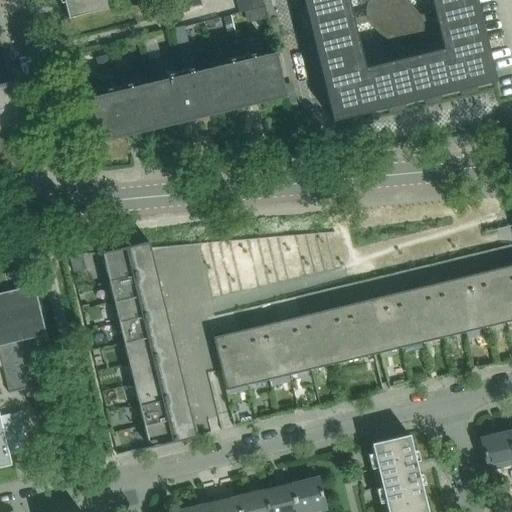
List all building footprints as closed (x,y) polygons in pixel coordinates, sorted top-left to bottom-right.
[(61,0),(66,18),(105,8),(102,0),(61,0)] [(200,6),(198,0),(181,0),(173,2),(176,12),(200,6)] [(259,0),(239,0),(235,1),(237,11),(260,5),(259,0)] [(332,120),(388,107),(389,112),(404,108),(403,103),(424,98),(425,103),(440,99),(439,94),(460,89),(461,94),(476,90),(475,85),(495,80),(475,0),(301,0),(312,43),(332,120)] [(234,32),(230,16),(223,18),(227,34),(234,32)] [(186,43),(183,28),(175,30),(178,44),(186,43)] [(284,95),(273,53),(211,68),(221,111),(284,95)] [(126,59),(114,62),(117,73),(128,70),(126,59)] [(211,68),(149,84),(159,126),(221,111),(211,68)] [(0,129),(19,125),(9,82),(0,84),(0,129)] [(159,126),(149,84),(87,99),(97,141),(159,126)] [(138,404),(143,426),(148,447),(234,427),(226,390),(247,385),(268,379),(290,374),(311,369),(333,364),(355,358),(376,353),(398,348),(420,343),(441,338),(463,332),(485,327),(506,322),(511,320),(511,225),(497,229),(501,247),(215,317),(197,245),(150,251),(148,241),(101,253),(107,274),(112,296),(117,318),(122,339),(127,361),(133,382),(138,404)] [(299,234),(207,240),(208,261),(225,260),(225,269),(224,269),(225,284),(282,281),(281,254),(300,253),(299,234)] [(82,255),(69,256),(72,273),(85,270),(82,255)] [(39,336),(45,334),(33,285),(27,286),(23,269),(0,274),(0,357),(9,393),(51,383),(39,336)] [(0,419),(0,467),(11,464),(9,457),(29,452),(23,427),(3,432),(0,419)] [(480,438),(488,470),(511,464),(511,451),(507,431),(480,438)] [(370,443),(387,510),(424,501),(408,434),(370,443)] [(290,483),(296,511),(309,511),(325,508),(318,476),(290,483)] [(267,511),(296,511),(290,483),(263,490),(267,511)] [(239,511),(267,511),(263,490),(235,496),(239,511)] [(210,511),(239,511),(235,496),(208,503),(210,511)] [(387,511),(426,511),(424,501),(387,510),(387,511)] [(181,511),(210,511),(208,503),(181,509),(181,511)]
